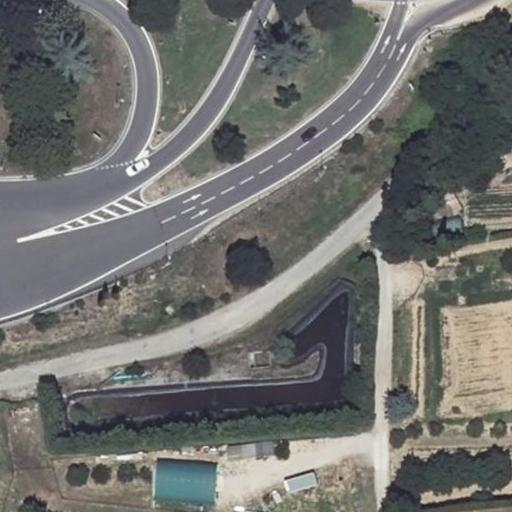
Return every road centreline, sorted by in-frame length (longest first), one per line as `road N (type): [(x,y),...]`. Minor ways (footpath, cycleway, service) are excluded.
road 1 (motorway): [(0,278),(126,242),(288,157),(374,83),(404,3)]
road 2 (residential): [(0,382),(202,338),(244,318),(382,199)]
road 3 (residential): [(382,199),(386,511)]
road 4 (motorway): [(264,0),(217,99),(189,136),(127,181),(81,194)]
road 5 (motorway): [(100,0),(140,38),(148,103),(126,151),(81,194)]
road 6 (residential): [(382,199),(511,77)]
